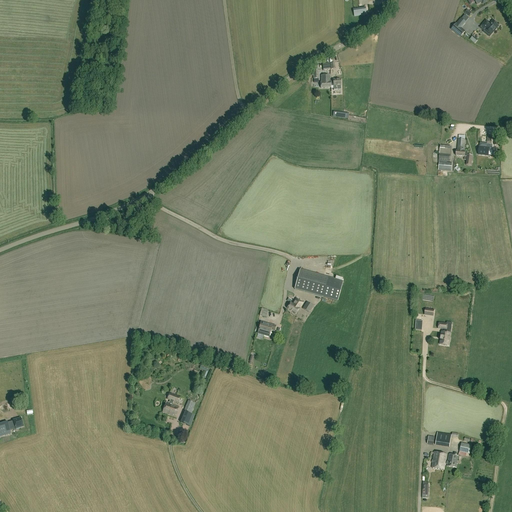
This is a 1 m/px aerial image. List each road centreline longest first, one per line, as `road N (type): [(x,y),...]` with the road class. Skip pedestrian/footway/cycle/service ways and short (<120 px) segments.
road 1 (unclassified): [(397,0),(379,22),(294,74),(170,185),(106,218),(0,251)]
road 2 (unknown): [(149,197),(214,236),(291,258),(282,310),(267,321)]
